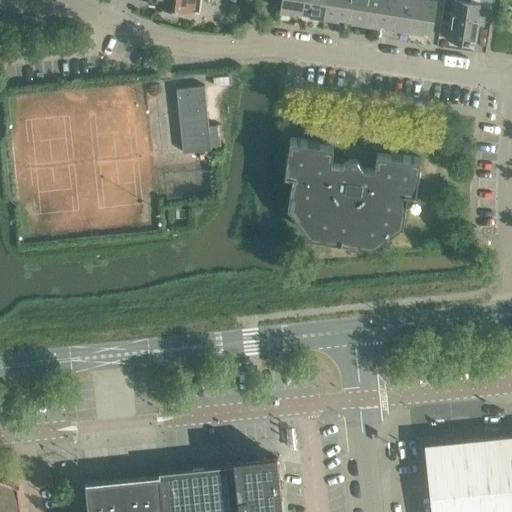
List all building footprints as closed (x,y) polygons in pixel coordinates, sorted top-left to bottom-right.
[(166,16),(173,17),(177,17),(179,13),(180,8),(199,11),(200,0),(153,0),(153,4),(162,6),(161,10),(162,14),(166,16)] [(296,11),(302,12),(303,0),(281,0),(280,11),(293,13),(296,11)] [(310,15),(323,17),(325,0),(303,0),(302,12),(308,13),(310,15)] [(339,18),(344,18),(347,0),(325,0),(323,17),(336,19),(339,18)] [(366,24),(369,0),(347,0),(344,18),(350,19),(353,22),(366,24)] [(381,24),(387,25),(391,0),(369,0),(366,24),(378,26),(381,24)] [(391,0),(387,25),(393,26),(396,28),(408,30),(413,0),(391,0)] [(435,0),(413,0),(408,30),(419,32),(424,30),(431,31),(435,0)] [(479,16),(491,18),(493,0),(480,0),(480,4),(453,0),(448,38),(475,42),(479,16)] [(440,33),(447,34),(449,23),(442,22),(440,33)] [(210,145),(215,145),(220,145),(218,125),(208,126),(204,85),(176,88),(183,151),(211,148),(210,145)] [(340,120),(323,117),(321,130),(338,132),(340,120)] [(394,128),(377,125),(375,138),(392,141),(394,128)] [(390,153),(392,141),(375,138),(371,138),(364,144),(363,150),(347,147),(348,141),(342,133),(338,132),(321,130),(319,142),(290,137),(284,171),(292,173),(288,204),(309,233),(373,243),(402,221),(407,190),(415,191),(420,157),(390,153)] [(431,511),(511,511),(511,479),(507,434),(425,443),(431,511)] [(162,511),(282,511),(277,457),(158,469),(159,475),(162,511)] [(85,483),(87,511),(162,511),(159,475),(119,480),(85,483)] [(0,511),(20,511),(18,486),(0,478),(0,511)]
